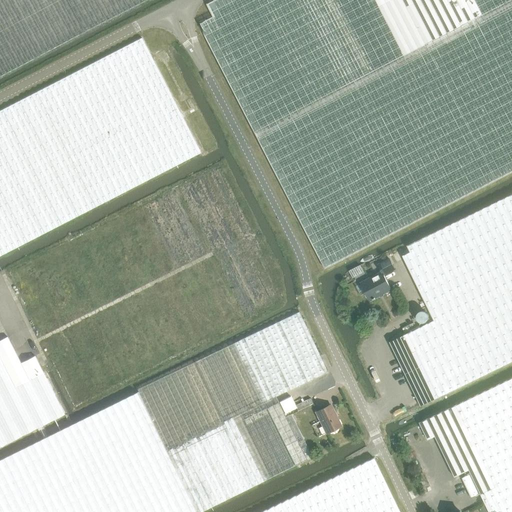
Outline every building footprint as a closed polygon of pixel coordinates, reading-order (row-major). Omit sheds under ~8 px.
[(0,0),(0,76),(147,0),(0,0)] [(511,0),(474,0),(482,15),(424,44),(401,0),(390,0),(378,6),(375,0),(214,0),(207,4),(213,16),(199,23),(325,268),(511,172),(511,0)] [(375,0),(378,6),(390,0),(401,0),(424,44),(482,15),(474,0),(470,0),(452,9),(447,0),(375,0)] [(0,110),(0,255),(63,223),(127,191),(200,153),(141,38),(52,83),(0,110)] [(434,320),(407,334),(415,352),(413,353),(435,399),(511,361),(511,194),(407,245),(410,252),(403,255),(434,320)] [(361,284),(356,287),(361,295),(366,293),(370,301),(373,299),(373,300),(376,299),(375,298),(391,289),(384,275),(395,270),(390,258),(378,264),(382,272),(361,283),(361,284)] [(135,393),(0,459),(0,511),(200,511),(307,460),(312,457),(291,415),(286,417),(276,396),(326,372),(298,312),(137,389),(138,392),(135,393)] [(421,406),(435,399),(413,353),(415,352),(407,334),(390,341),(421,406)] [(7,337),(0,340),(0,359),(15,387),(43,373),(34,356),(20,363),(7,337)] [(0,447),(64,414),(43,373),(15,387),(0,359),(0,447)] [(511,511),(511,378),(454,406),(495,488),(481,495),(489,511),(511,511)] [(291,397),(279,402),(285,414),(296,408),(295,406),(291,397)] [(315,412),(326,433),(329,432),(332,432),(334,432),(336,430),(337,428),(340,426),(330,405),(315,412)] [(454,407),(420,423),(428,440),(435,436),(454,477),(469,470),(481,495),(495,488),(454,407)] [(400,511),(374,458),(261,511),(400,511)]
